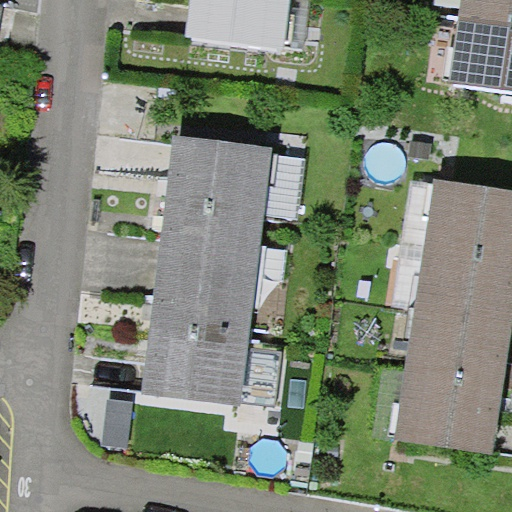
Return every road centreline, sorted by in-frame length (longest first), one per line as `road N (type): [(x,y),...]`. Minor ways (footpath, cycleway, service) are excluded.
road 1 (residential): [(37,373),(76,0)]
road 2 (residential): [(31,477),(233,511)]
